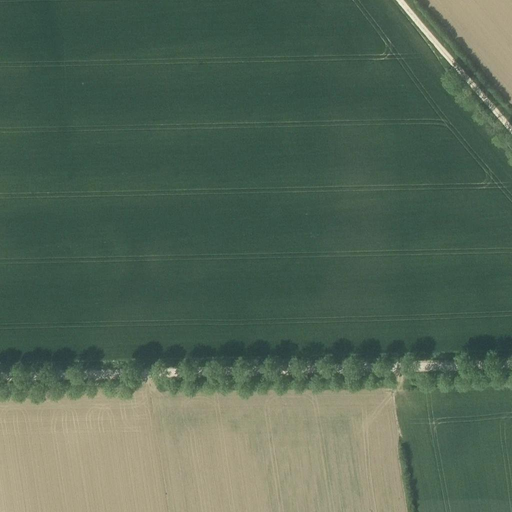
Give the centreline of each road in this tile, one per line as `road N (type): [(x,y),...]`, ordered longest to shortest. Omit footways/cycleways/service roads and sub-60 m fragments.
road 1 (unclassified): [(0,378),(511,366)]
road 2 (unclassified): [(402,0),(511,129)]
